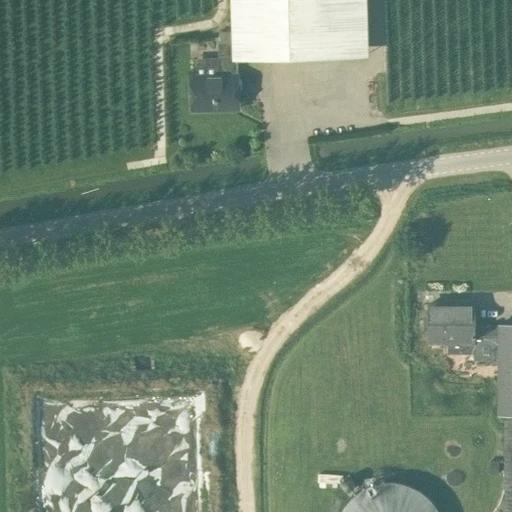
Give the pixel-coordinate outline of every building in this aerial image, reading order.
[(230,0),(232,41),(233,60),(234,59),(367,55),(365,0),(230,0)] [(233,60),(232,41),(218,42),(219,76),(190,77),(191,110),(239,108),(238,75),(235,75),(234,59),(233,60)] [(473,304),(429,304),(428,341),(472,342),(473,304)] [(511,511),(511,323),(497,324),(496,415),(503,415),(502,511),(511,511)] [(441,511),(439,508),(437,504),(434,501),(432,498),(429,496),(425,492),(420,488),(417,487),(413,485),(410,483),(406,482),(401,481),(397,480),(393,480),(389,480),(385,480),(381,481),(378,482),(372,483),(368,485),(365,486),(360,489),(355,493),(352,495),(351,497),(347,501),(345,504),(343,507),(341,511),(340,511),(441,511)]
